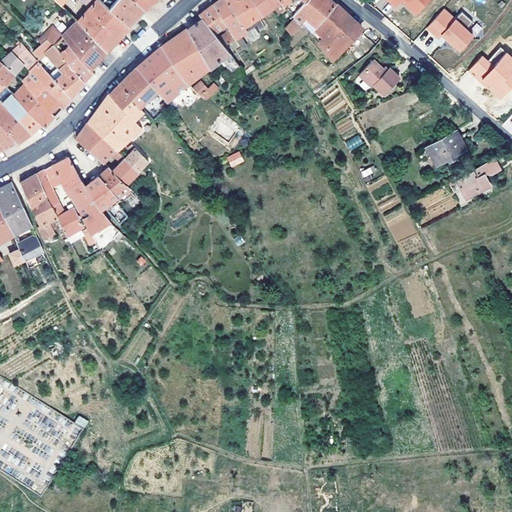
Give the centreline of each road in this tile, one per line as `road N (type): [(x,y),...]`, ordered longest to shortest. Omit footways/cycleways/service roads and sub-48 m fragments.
road 1 (residential): [(0,169),(62,130),(191,0)]
road 2 (residential): [(352,0),(511,137)]
